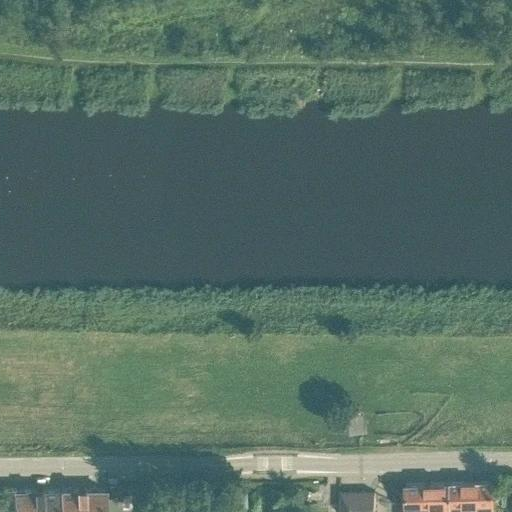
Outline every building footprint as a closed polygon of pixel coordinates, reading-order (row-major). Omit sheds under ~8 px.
[(493,480),(442,481),(443,509),(494,508),(494,504),(511,503),(511,485),(493,486),(493,480)] [(406,510),(443,509),(442,481),(406,482),(406,510)] [(234,502),(247,501),(246,483),(232,485),(234,502)] [(115,511),(115,493),(105,493),(104,486),(51,487),(51,511),(115,511)] [(6,511),(51,511),(51,487),(6,487),(6,511)] [(375,489),(351,489),(341,489),(341,511),(375,511),(375,509),(375,489)]
